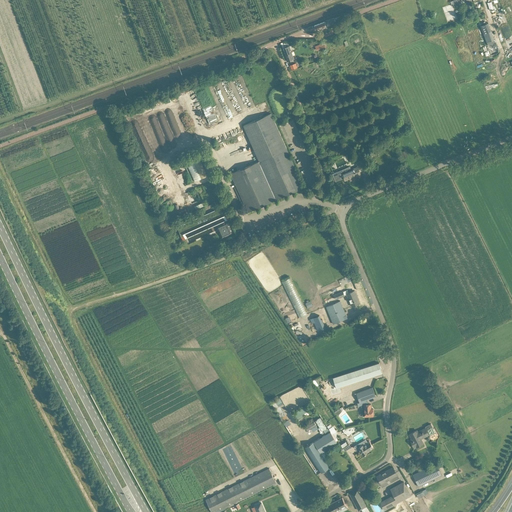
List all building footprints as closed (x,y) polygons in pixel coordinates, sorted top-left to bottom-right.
[(452,4),(443,7),(448,22),(457,18),(452,4)] [(322,28),(326,26),(326,25),(327,25),(326,22),(325,22),(324,21),(314,25),(316,30),(319,29),(320,31),(323,30),(322,28)] [(481,26),(488,45),(494,42),(493,39),(494,39),(488,23),(481,26)] [(294,59),(289,45),(282,48),(287,61),(294,59)] [(209,124),(218,120),(211,104),(203,108),(209,124)] [(260,161),(231,174),(248,211),(304,186),(271,113),(244,125),(260,161)] [(204,170),(200,156),(186,160),(192,179),(204,175),(204,173),(203,174),(202,170),(204,170)] [(349,167),(333,174),(336,181),(344,178),(345,180),(352,177),(357,175),(361,174),(360,171),(363,170),(361,164),(357,166),(358,167),(351,170),(349,167)] [(187,191),(195,207),(203,203),(195,188),(187,191)] [(228,213),(224,206),(213,211),(213,212),(208,214),(208,213),(177,227),(181,234),(183,233),(185,238),(217,223),(218,225),(216,225),(222,238),(228,235),(229,235),(234,233),(231,228),(230,228),(230,226),(227,220),(226,221),(225,220),(227,219),(225,215),(228,213)] [(355,291),(351,292),(347,294),(352,306),(360,303),(355,292),(355,291)] [(333,324),(347,318),(340,301),(326,306),(333,324)] [(309,310),(290,318),(298,337),(317,329),(309,310)] [(336,388),(383,372),(379,362),(333,378),(336,388)] [(367,399),(376,396),(372,387),(356,393),(359,402),(357,403),(357,406),(367,402),(367,399)] [(363,416),(373,415),(373,408),(371,408),(371,404),(364,404),(365,409),(361,409),(362,416),(363,416)] [(296,417),(308,411),(305,406),(293,412),(296,417)] [(327,428),(320,417),(316,419),(317,419),(315,420),(322,430),(323,429),(323,430),(327,428)] [(288,420),(285,422),(291,432),(295,430),(288,420)] [(308,430),(311,428),(313,431),(319,428),(315,421),(306,426),(308,430)] [(410,434),(413,440),(411,441),(414,448),(423,443),(420,437),(424,435),(425,436),(429,434),(430,435),(435,433),(431,424),(425,426),(426,428),(418,432),(417,430),(410,434)] [(333,426),(329,429),(330,431),(336,441),(338,440),(336,436),(338,434),(333,426)] [(338,443),(336,441),(330,431),(305,447),(321,472),(330,467),(329,465),(332,463),(324,452),(338,443)] [(340,445),(344,451),(351,447),(347,440),(344,442),(342,439),(340,441),(339,439),(338,440),(336,441),(338,443),(339,445),(340,445)] [(358,447),(363,455),(368,452),(367,451),(373,447),(369,441),(367,442),(365,439),(354,446),(356,449),(358,447)] [(418,486),(442,475),(436,463),(413,474),(418,486)] [(393,467),(377,476),(383,486),(399,478),(393,467)] [(269,469),(206,500),(211,511),(217,511),(276,484),(269,469)] [(411,495),(404,482),(391,489),(395,497),(382,504),(385,509),(411,495)] [(358,489),(350,493),(359,510),(361,509),(367,505),(358,489)] [(334,511),(347,506),(342,497),(323,508),(325,511),(334,511)] [(256,511),(265,511),(261,502),(254,505),(256,511)]
